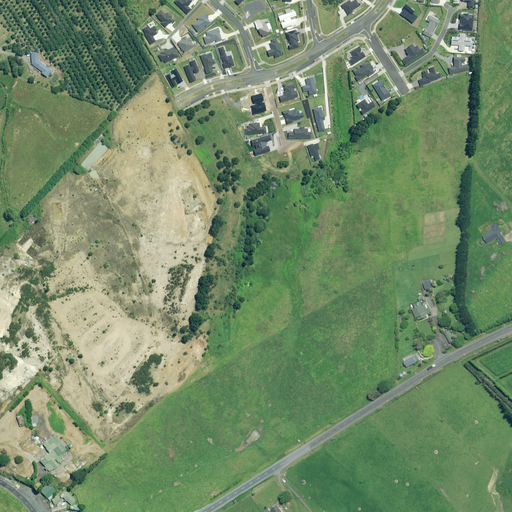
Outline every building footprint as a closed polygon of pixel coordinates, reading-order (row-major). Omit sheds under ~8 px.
[(176,0),(174,2),(187,14),(191,9),(187,6),(192,1),(190,0),(176,0)] [(349,0),(341,5),(343,8),(344,8),(348,15),(353,12),(352,10),(360,6),(356,0),(355,0),(351,2),(349,0)] [(403,10),(400,14),(404,17),(404,16),(413,22),(417,17),(412,13),(414,11),(406,5),(403,9),(403,10)] [(161,10),(156,15),(159,18),(158,18),(162,22),(161,23),(165,27),(170,22),(171,23),(174,20),(171,17),(171,16),(167,13),(166,14),(161,10)] [(295,11),(279,16),(281,21),(284,20),(285,22),(282,23),(283,28),(298,24),(296,18),(291,20),(291,18),(297,16),(295,11)] [(192,25),(198,31),(205,26),(206,26),(211,22),(207,18),(209,17),(205,13),(198,19),(199,20),(192,25)] [(464,15),(460,14),(460,19),(461,19),(461,24),(460,24),(459,29),(472,30),(473,15),(469,15),(469,14),(464,14),(464,15)] [(426,28),(423,34),(431,38),(433,33),(432,33),(436,25),(437,26),(440,20),(430,15),(426,21),(429,22),(426,29),(426,28)] [(262,34),(263,36),(272,33),(271,29),(269,30),(266,23),(269,22),(268,19),(260,22),(259,20),(254,22),(258,29),(261,35),(262,34)] [(149,26),(143,29),(145,35),(150,44),(156,41),(153,36),(157,34),(155,30),(157,30),(155,26),(150,28),(149,26)] [(219,28),(206,33),(207,36),(204,37),(206,44),(216,40),(216,42),(222,40),(219,32),(220,32),(219,28)] [(296,30),(286,33),(290,45),(289,46),(290,50),(299,47),(297,41),(299,41),(296,30)] [(452,37),(451,45),(459,46),(459,51),(464,51),(465,46),(471,46),(472,40),(465,40),(465,34),(460,34),(460,37),(452,37)] [(183,50),(185,52),(194,46),(191,41),(192,41),(189,38),(188,39),(186,36),(182,39),(177,43),(182,51),(183,50)] [(281,51),(276,38),(271,40),(272,42),(269,43),(272,49),(267,51),(270,56),(274,55),(275,58),(280,56),(279,52),(281,51)] [(402,60),(405,65),(425,52),(423,48),(420,50),(418,45),(415,47),(413,44),(405,49),(409,55),(402,60)] [(349,61),(352,65),(366,56),(363,52),(361,53),(359,51),(361,49),(359,46),(351,52),(353,56),(351,57),(352,59),(349,61)] [(162,53),(158,55),(162,61),(164,60),(165,63),(178,56),(174,47),(167,50),(162,53)] [(223,47),(219,48),(224,63),(223,64),(224,69),(234,66),(231,56),(226,57),(223,47)] [(43,74),(48,79),(54,72),(41,63),(40,53),(33,54),(34,66),(44,72),(43,74)] [(205,54),(200,56),(205,68),(207,74),(213,71),(211,65),(215,64),(211,53),(206,55),(205,54)] [(454,62),(454,67),(448,68),(450,74),(469,69),(468,64),(462,66),(462,63),(465,63),(465,58),(454,57),(454,62)] [(199,70),(195,60),(190,61),(191,64),(184,66),(190,82),(196,80),(193,73),(199,70)] [(361,67),(354,72),(357,76),(355,77),(358,81),(368,74),(369,76),(374,73),(372,69),(373,68),(368,61),(360,66),(361,67)] [(418,80),(421,86),(430,82),(441,77),(440,73),(437,74),(434,67),(429,68),(431,73),(428,74),(427,71),(422,72),(424,78),(418,80)] [(183,81),(176,68),(172,71),(173,74),(171,76),(170,74),(166,76),(172,87),(176,85),(173,80),(176,79),(178,83),(183,81)] [(317,93),(313,77),(306,79),(307,85),(302,86),(303,92),(309,90),(310,95),(317,93)] [(381,80),(373,85),(383,100),(391,95),(388,90),(386,91),(382,86),(384,85),(381,80)] [(279,97),(281,102),(298,97),(297,91),(294,92),(293,88),(295,88),(294,84),(284,88),(285,92),(283,92),(284,95),(279,97)] [(251,106),(253,114),(267,110),(265,103),(263,103),(262,101),(264,100),(262,94),(253,97),(254,103),(256,102),(257,104),(251,106)] [(365,99),(357,105),(359,109),(362,107),(363,110),(361,111),(363,115),(376,106),(373,102),(369,105),(365,99)] [(322,107),(313,109),(316,122),(317,122),(319,131),(325,130),(323,120),(325,120),(322,107)] [(289,110),(283,112),(284,116),(285,116),(287,124),(293,122),(293,121),(304,117),(303,113),(300,114),(299,111),(296,112),(295,109),(289,111),(289,110)] [(244,129),(245,135),(259,133),(259,134),(266,132),(265,126),(260,127),(259,122),(250,124),(250,126),(247,126),(248,128),(244,129)] [(289,132),(289,138),(311,138),(311,132),(308,132),(308,129),(304,129),(304,127),(300,127),(300,129),(295,129),(295,132),(289,132)] [(270,135),(251,140),(253,146),(256,145),(257,149),(254,150),(255,155),(270,151),(269,146),(267,146),(266,142),(271,140),(270,135)] [(313,144),(308,146),(311,156),(314,155),(316,160),(320,159),(317,150),(320,149),(318,143),(313,145),(313,144)] [(501,231),(501,224),(493,224),(493,230),(483,236),(487,243),(497,237),(501,245),(507,241),(501,231)] [(434,287),(432,279),(428,281),(428,282),(425,283),(427,289),(434,287)] [(427,308),(426,305),(414,309),(417,318),(419,317),(420,320),(428,317),(427,314),(432,312),(430,307),(427,308)] [(452,342),(453,345),(455,343),(454,341),(455,340),(450,331),(445,333),(451,343),(452,342)] [(414,357),(412,354),(404,359),(408,367),(421,360),(418,355),(414,357)] [(25,425),(22,415),(16,417),(20,427),(25,425)] [(32,427),(36,426),(36,423),(39,423),(37,416),(31,417),(32,427)] [(66,450),(54,436),(43,445),(49,453),(40,461),(45,467),(44,468),(47,470),(48,470),(50,472),(57,466),(56,465),(66,456),(63,453),(66,450)] [(41,446),(31,437),(22,448),(33,457),(42,447),(41,446)] [(73,447),(70,443),(66,437),(63,439),(67,445),(70,449),(73,447)] [(66,469),(73,476),(89,461),(84,455),(75,464),(73,462),(66,469)] [(71,477),(66,472),(59,479),(64,484),(71,477)] [(55,491),(48,484),(40,491),(49,500),(53,496),(52,494),(55,491)] [(62,497),(65,499),(64,501),(65,502),(66,501),(71,505),(75,500),(66,492),(63,495),(62,494),(61,496),(60,496),(62,498),(62,497)] [(54,496),(55,498),(51,500),(54,505),(61,501),(58,496),(56,493),(54,496)]
